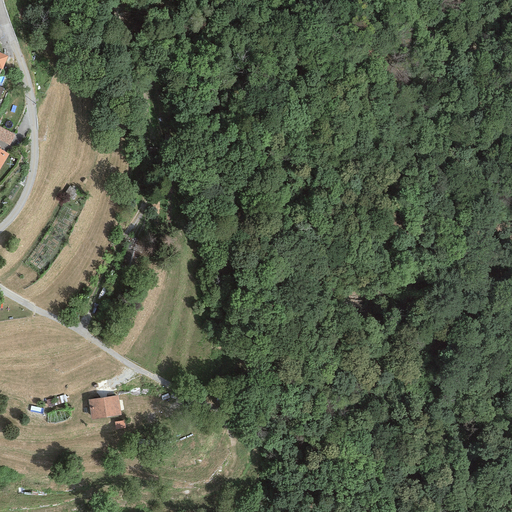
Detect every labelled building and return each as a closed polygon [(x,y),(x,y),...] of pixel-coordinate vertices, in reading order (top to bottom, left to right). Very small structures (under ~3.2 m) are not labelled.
[(15,135),(0,126),(0,140),(10,146),(15,135)] [(0,168),(9,154),(0,149),(0,168)] [(77,193),(69,188),(63,195),(72,201),(77,193)] [(137,239),(131,236),(126,248),(133,250),(137,239)] [(126,248),(123,247),(118,265),(137,270),(142,253),(133,250),(126,248)] [(66,393),(46,398),(48,406),(68,401),(66,393)] [(119,393),(89,397),(91,416),(121,412),(119,393)] [(124,420),(114,421),(115,428),(125,426),(124,420)]
